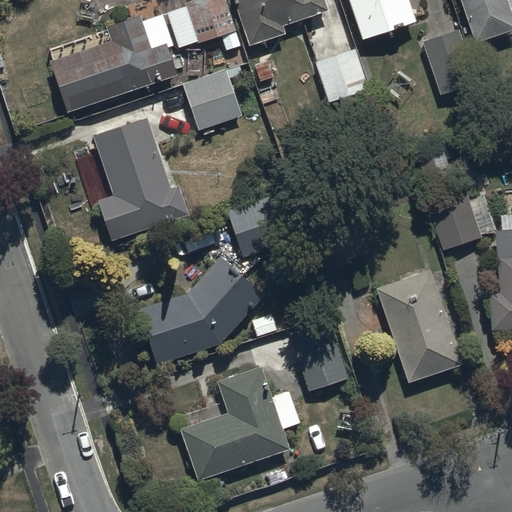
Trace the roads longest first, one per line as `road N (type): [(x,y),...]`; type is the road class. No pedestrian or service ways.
road 1 (residential): [(0,243),(88,511)]
road 2 (residential): [(486,467),(353,511)]
